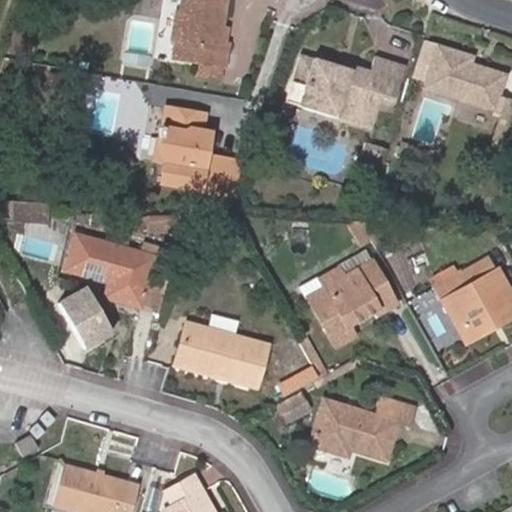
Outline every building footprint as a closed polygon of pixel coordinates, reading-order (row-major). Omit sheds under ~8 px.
[(181,0),(179,19),(174,50),(172,64),(222,73),(226,47),(222,46),(217,46),(219,30),(223,0),(181,0)] [(168,49),(174,50),(179,19),(172,18),(168,49)] [(32,43),(14,37),(6,61),(25,67),(32,43)] [(463,70),(465,65),(467,59),(433,48),(421,89),(490,111),(501,77),(475,69),(474,74),(463,70)] [(301,90),(295,112),(370,132),(378,102),(390,104),(400,69),(371,60),(367,74),(351,69),(350,75),(347,83),(329,78),(332,70),(296,60),(289,86),(301,90)] [(475,69),(465,65),(463,70),(474,74),(475,69)] [(347,83),(350,75),(332,70),(329,78),(347,83)] [(283,109),(295,112),(301,90),(289,86),(283,109)] [(169,93),(167,105),(199,111),(201,100),(169,93)] [(511,147),(511,100),(508,99),(493,141),(511,147)] [(163,143),(159,169),(162,169),(159,189),(233,198),(239,181),(241,166),(206,161),(210,137),(203,136),(196,135),(199,117),(166,113),(163,132),(158,131),(156,142),(163,143)] [(196,135),(203,136),(206,118),(199,117),(196,135)] [(152,167),(159,169),(163,143),(156,142),(152,167)] [(367,144),(364,154),(375,157),(378,148),(367,144)] [(375,157),(364,154),(360,167),(371,170),(375,157)] [(43,209),(8,207),(7,222),(43,224),(43,209)] [(167,233),(169,218),(147,216),(146,231),(167,233)] [(73,238),(63,272),(107,286),(104,301),(137,310),(139,304),(152,258),(138,255),(73,238)] [(156,310),(173,253),(142,243),(138,255),(152,258),(139,304),(156,310)] [(327,289),(311,298),(337,346),(353,337),(346,325),(373,310),(375,315),(398,302),(375,262),(342,280),(337,271),(322,279),(327,289)] [(491,315),(494,321),(511,311),(511,303),(492,267),(460,286),(451,272),(428,284),(436,296),(442,294),(463,332),(491,315)] [(118,337),(88,286),(55,305),(85,356),(118,337)] [(461,341),(494,321),(491,315),(463,332),(442,294),(436,296),(461,341)] [(188,326),(175,366),(252,389),(264,349),(188,326)] [(313,370),(318,380),(326,376),(303,335),(295,339),(313,370)] [(289,397),(318,380),(313,370),(280,388),(285,399),(289,397)] [(285,399),(266,409),(275,425),(298,412),(289,397),(285,399)] [(375,423),(324,407),(312,447),(350,458),(352,452),(387,461),(397,429),(415,434),(421,411),(382,401),(375,423)] [(24,463),(39,454),(29,440),(16,446),(24,463)] [(66,468),(54,506),(73,511),(118,511),(126,485),(66,468)] [(212,511),(191,477),(163,492),(171,507),(162,511),(212,511)]
